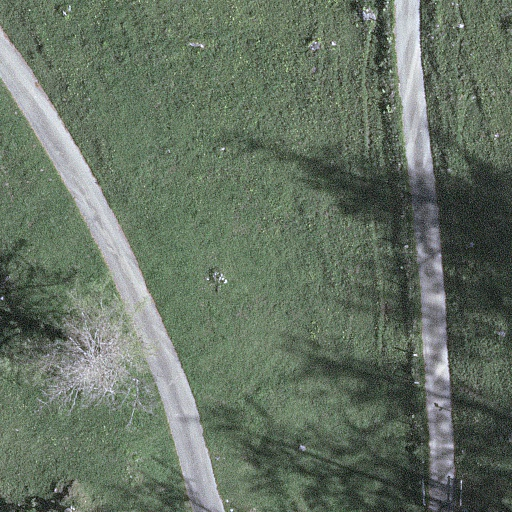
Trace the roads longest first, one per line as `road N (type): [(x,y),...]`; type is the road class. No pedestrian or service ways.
road 1 (unclassified): [(0,48),(128,276),(167,369),(208,511)]
road 2 (residential): [(408,0),(443,423)]
